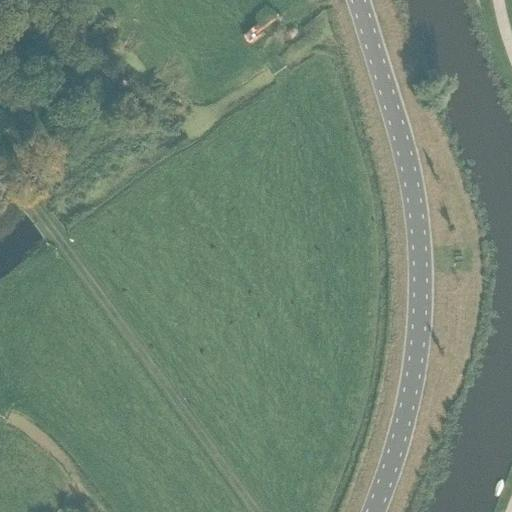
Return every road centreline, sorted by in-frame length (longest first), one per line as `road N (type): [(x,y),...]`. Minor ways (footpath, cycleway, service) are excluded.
road 1 (tertiary): [(379,511),(416,384),(421,267),(404,159),(357,0)]
road 2 (track): [(257,511),(31,201)]
